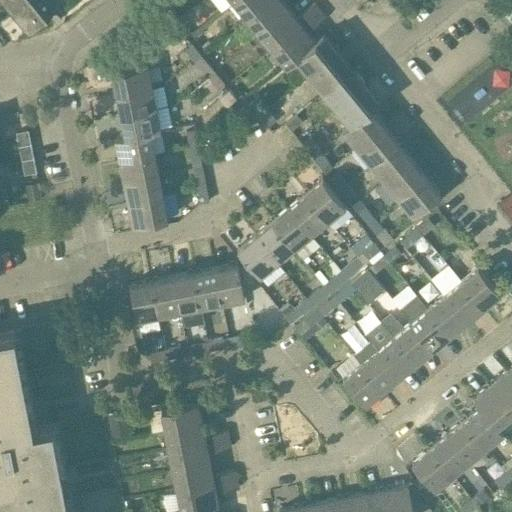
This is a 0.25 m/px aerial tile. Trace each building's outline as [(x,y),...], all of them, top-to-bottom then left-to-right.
[(3,0),(12,11),(24,0),(3,0)] [(24,0),(12,11),(28,30),(52,11),(43,0),(24,0)] [(234,0),(245,12),(240,16),(243,18),(264,0),(234,0)] [(283,0),(264,0),(243,18),(245,21),(249,17),(260,30),(289,7),(283,0)] [(314,1),(303,10),(308,17),(320,7),(314,1)] [(289,7),(260,30),(271,43),(266,47),(269,50),(302,22),(289,7)] [(320,7),(308,17),(314,24),(325,14),(320,7)] [(302,22),(269,50),(271,52),(275,49),(286,62),(296,55),(295,55),(315,38),(302,22)] [(315,38),(295,55),(296,55),(310,72),(337,49),(323,31),(315,38)] [(192,42),(185,48),(194,59),(201,53),(192,42)] [(337,49),(310,72),(324,89),(352,66),(337,49)] [(201,53),(194,59),(203,71),(210,65),(201,53)] [(147,62),(112,69),(117,91),(152,84),(147,62)] [(352,66),(324,89),(336,104),(363,81),(352,66)] [(504,83),(506,70),(493,68),(491,81),(504,83)] [(210,78),(199,87),(207,96),(224,82),(215,70),(208,76),(210,78)] [(363,81),(336,104),(350,121),(351,122),(371,106),(379,100),(363,81)] [(152,84),(117,91),(121,112),(156,106),(152,84)] [(229,88),(218,96),(226,106),(237,97),(229,88)] [(255,96),(249,102),(258,114),(265,108),(255,96)] [(156,106),(121,112),(125,134),(150,130),(160,128),(160,126),(172,124),(169,105),(156,107),(156,106)] [(350,121),(343,128),(358,146),(385,123),(371,106),(351,122),(350,121)] [(265,108),(258,114),(268,125),(274,120),(265,108)] [(296,113),(286,122),(292,129),(303,120),(296,113)] [(385,123),(358,146),(371,162),(399,139),(385,123)] [(195,128),(186,130),(189,144),(198,143),(195,128)] [(28,129),(16,131),(19,145),(31,143),(28,129)] [(125,134),(115,136),(119,158),(154,151),(150,130),(125,134)] [(309,137),(303,143),(312,154),(319,149),(309,137)] [(399,139),(371,162),(385,179),(412,156),(399,139)] [(31,143),(19,145),(21,159),(34,157),(31,143)] [(198,143),(189,144),(192,159),(201,157),(198,143)] [(319,149),(312,154),(314,157),(321,165),(328,160),(319,149)] [(154,151),(119,158),(123,179),(158,172),(154,151)] [(412,156),(385,179),(399,195),(426,172),(412,156)] [(34,157),(21,159),(24,173),(36,171),(34,157)] [(203,170),(194,172),(197,186),(206,185),(203,170)] [(337,171),(331,177),(340,188),(347,182),(337,171)] [(158,172),(123,179),(128,200),(163,193),(158,172)] [(426,172),(399,195),(413,212),(440,190),(426,172)] [(322,176),(305,191),(327,218),(345,204),(322,176)] [(347,182),(340,188),(349,199),(356,194),(347,182)] [(38,185),(25,187),(28,199),(40,197),(38,185)] [(206,185),(197,186),(200,201),(209,199),(206,185)] [(305,191),(288,204),(310,232),(327,218),(305,191)] [(163,193),(128,200),(132,223),(167,216),(163,193)] [(288,204),(271,218),(294,246),(310,232),(288,204)] [(365,204),(358,210),(367,221),(374,215),(365,204)] [(374,215),(367,221),(377,232),(383,227),(374,215)] [(429,215),(418,225),(423,232),(435,222),(429,215)] [(271,218),(254,232),(277,259),(294,246),(271,218)] [(418,225),(406,234),(412,241),(423,232),(418,225)] [(254,232),(237,246),(259,274),(277,259),(254,232)] [(375,241),(363,250),(369,257),(380,247),(375,241)] [(395,243),(384,252),(390,259),(401,250),(395,243)] [(384,252),(373,261),(378,268),(390,259),(384,252)] [(352,259),(341,268),(346,275),(358,266),(352,259)] [(238,261),(216,266),(222,300),(244,296),(238,261)] [(478,263),(460,278),(483,306),(501,291),(478,263)] [(216,266),(194,270),(201,304),(222,300),(216,266)] [(362,271),(350,280),(356,286),(367,300),(383,286),(367,266),(362,271)] [(341,268),(330,278),(335,284),(346,275),(341,268)] [(194,270),(173,274),(180,308),(183,323),(204,319),(201,304),(194,270)] [(173,274),(152,278),(159,313),(180,308),(173,274)] [(152,278),(129,282),(136,317),(159,313),(152,278)] [(460,278),(443,292),(466,319),(483,306),(460,278)] [(350,280),(334,293),(339,300),(356,286),(350,280)] [(396,305),(414,290),(406,281),(388,295),(396,305)] [(319,286),(307,296),(312,303),(324,293),(319,286)] [(416,292),(400,305),(410,319),(433,347),(450,333),(427,305),(416,292)] [(443,292),(427,305),(450,333),(466,319),(443,292)] [(307,296),(295,306),(300,313),(312,303),(307,296)] [(328,298),(316,308),(322,314),(334,305),(328,298)] [(304,317),(294,325),(300,332),(310,324),(322,314),(316,308),(304,317)] [(391,311),(382,318),(394,332),(416,360),(433,347),(410,319),(402,325),(391,311)] [(382,318),(365,332),(370,338),(377,346),(396,369),(399,374),(406,369),(416,360),(394,332),(382,318)] [(15,327),(0,329),(0,511),(69,511),(52,420),(33,424),(15,327)] [(250,331),(236,334),(238,342),(252,340),(250,331)] [(222,337),(208,339),(210,348),(224,345),(222,337)] [(370,338),(354,352),(360,360),(367,369),(383,388),(399,374),(396,369),(377,346),(370,338)] [(208,339),(194,342),(196,351),(210,348),(208,339)] [(180,345),(166,347),(168,356),(182,353),(180,345)] [(166,347),(152,350),(153,359),(168,356),(166,347)] [(352,367),(343,375),(365,402),(383,388),(367,369),(360,360),(352,367)] [(511,374),(507,369),(491,382),(511,408),(511,374)] [(511,408),(491,382),(473,397),(479,405),(480,404),(497,424),(498,423),(511,411),(511,408)] [(221,397),(205,400),(207,408),(222,405),(221,397)] [(161,408),(154,409),(155,414),(162,412),(165,428),(202,421),(198,399),(160,407),(161,408)] [(479,405),(462,418),(485,446),(505,431),(498,423),(497,424),(480,404),(479,405)] [(462,418),(446,432),(468,460),(485,446),(462,418)] [(168,445),(161,446),(162,450),(206,441),(202,421),(165,428),(168,445)] [(227,429),(212,432),(213,440),(229,437),(227,429)] [(446,432),(429,446),(452,474),(468,460),(446,432)] [(229,437),(213,440),(215,448),(230,445),(229,437)] [(206,441),(162,450),(163,453),(169,452),(173,468),(210,461),(206,441)] [(429,446),(412,459),(435,487),(452,474),(429,446)] [(176,485),(169,486),(170,490),(214,481),(210,461),(173,468),(176,485)] [(235,468),(219,471),(221,480),(237,477),(235,468)] [(506,470),(495,479),(500,485),(511,476),(506,470)] [(237,477),(221,480),(223,488),(238,485),(237,477)] [(170,490),(163,491),(167,511),(171,510),(180,508),(181,509),(208,504),(209,505),(218,503),(214,481),(170,490)] [(413,511),(408,482),(385,486),(390,511),(413,511)] [(390,511),(385,486),(364,491),(368,511),(390,511)] [(78,494),(81,511),(119,511),(115,487),(78,494)] [(484,487),(473,496),(478,503),(489,494),(484,487)] [(368,511),(364,491),(343,495),(346,511),(368,511)] [(429,492),(424,496),(429,502),(434,498),(429,492)] [(346,511),(343,495),(322,499),(324,511),(346,511)] [(473,496),(461,505),(466,511),(478,503),(473,496)] [(324,511),(322,499),(301,503),(302,511),(324,511)] [(302,511),(301,503),(278,508),(279,511),(302,511)]
